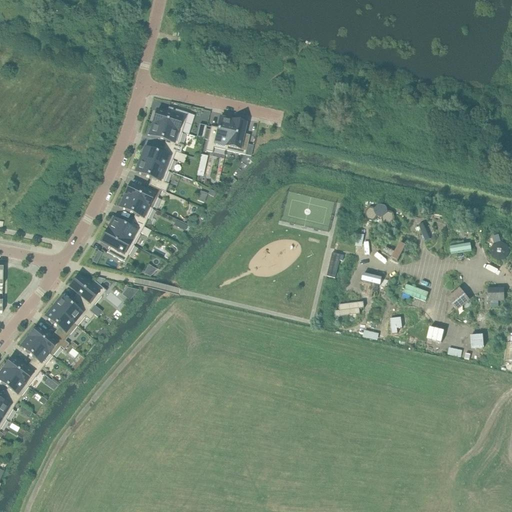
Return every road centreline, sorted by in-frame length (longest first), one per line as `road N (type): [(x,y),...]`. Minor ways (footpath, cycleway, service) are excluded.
road 1 (residential): [(58,265),(110,174),(140,84)]
road 2 (residential): [(140,84),(280,118)]
road 3 (track): [(511,392),(448,482),(460,511)]
